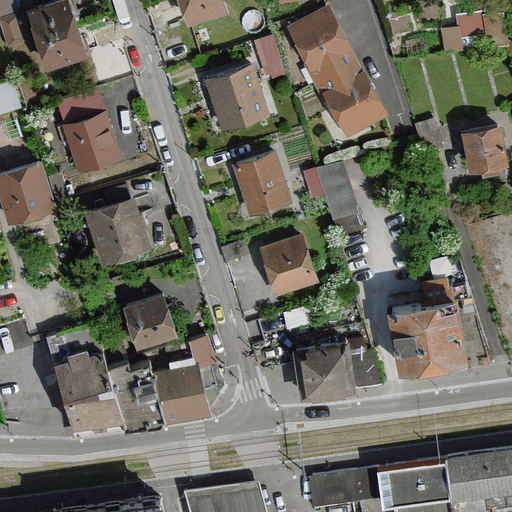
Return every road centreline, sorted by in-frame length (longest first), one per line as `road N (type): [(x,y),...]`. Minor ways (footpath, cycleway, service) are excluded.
road 1 (residential): [(126,0),(258,416)]
road 2 (residential): [(258,416),(67,449),(0,444)]
road 3 (residential): [(511,389),(258,416)]
